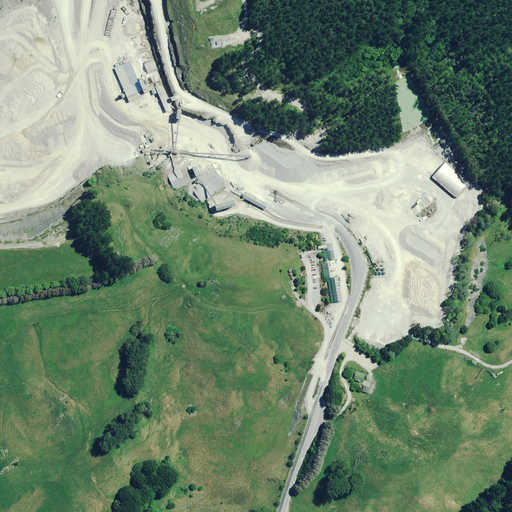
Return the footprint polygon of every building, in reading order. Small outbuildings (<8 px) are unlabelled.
[(151,60),(150,55),(148,51),(143,53),(144,57),(147,56),(149,61),(151,60)] [(137,54),(133,55),(141,72),(145,71),(137,54)] [(157,70),(154,60),(144,64),(148,74),(157,70)] [(144,97),(129,63),(114,69),(129,103),(144,97)] [(148,86),(144,77),(139,79),(142,88),(148,86)] [(161,86),(154,89),(165,113),(172,110),(161,86)] [(199,163),(192,165),(196,176),(203,174),(199,163)] [(212,171),(192,191),(188,195),(194,204),(199,201),(201,204),(224,188),(212,171)] [(186,188),(180,173),(167,179),(174,193),(186,188)] [(267,204),(245,192),(242,197),(264,210),(267,204)] [(232,198),(214,203),(216,209),(234,204),(232,198)] [(331,244),(326,245),(328,252),(323,253),(324,260),(329,259),(329,261),(334,260),(331,244)] [(327,263),(321,264),(323,278),(326,277),(331,303),(341,302),(337,277),(329,279),(327,263)] [(365,375),(356,372),(353,379),(355,379),(355,380),(360,382),(360,381),(363,382),(365,375)]
